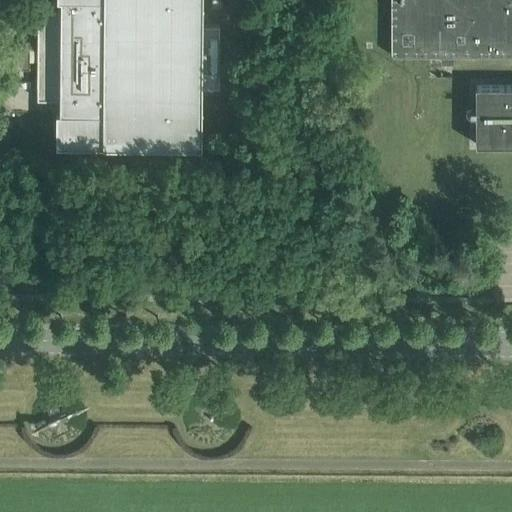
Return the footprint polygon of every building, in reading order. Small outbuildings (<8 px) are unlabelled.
[(202,23),(203,22),(203,9),(202,0),(60,0),(61,9),(38,8),(37,48),(41,48),(41,59),(37,59),(37,98),(60,98),(60,110),(56,110),(56,143),(201,144),(202,86),(219,86),(220,24),(202,23)] [(391,54),(511,54),(511,0),(390,0),(390,3),(347,4),(347,28),(382,28),(382,12),(390,12),(391,54)] [(511,84),(475,85),(475,143),(511,143),(511,84)] [(238,125),(239,101),(227,101),(226,125),(238,125)] [(239,125),(251,126),(251,102),(239,101),(239,125)] [(10,132),(0,131),(0,144),(10,144),(10,132)]
